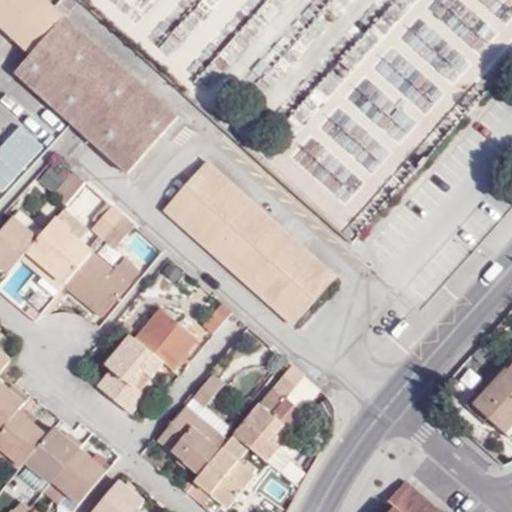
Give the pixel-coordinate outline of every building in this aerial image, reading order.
[(0,0),(0,29),(29,56),(64,18),(44,0),(0,0)] [(72,123),(122,69),(64,18),(29,58),(15,73),(72,123)] [(72,123),(125,171),(174,116),(122,69),(72,123)] [(0,189),(2,191),(44,144),(20,122),(0,143),(0,189)] [(217,169),(208,161),(186,185),(196,193),(217,169)] [(52,166),(41,180),(54,191),(65,177),(52,166)] [(228,179),(217,169),(196,193),(206,203),(228,179)] [(54,198),(65,208),(86,183),(76,174),(54,198)] [(239,189),(228,179),(206,203),(218,213),(239,189)] [(186,185),(164,209),(174,218),(196,193),(186,185)] [(74,206),(92,218),(105,200),(88,187),(74,206)] [(251,199),(239,189),(218,213),(229,223),(251,199)] [(206,203),(196,193),(174,218),(184,227),(206,203)] [(262,209),(251,199),(229,223),(240,233),(262,209)] [(97,224),(91,230),(102,239),(122,216),(108,203),(92,220),(97,224)] [(218,213),(206,203),(184,227),(195,238),(218,213)] [(78,242),(88,230),(64,209),(53,221),(78,242)] [(273,220),(262,209),(240,233),(251,243),(273,220)] [(45,231),(20,211),(14,218),(38,238),(45,231)] [(229,223),(218,213),(195,238),(207,248),(229,223)] [(102,239),(115,249),(134,226),(122,216),(102,239)] [(14,218),(0,234),(0,264),(9,272),(22,257),(28,250),(38,238),(14,218)] [(284,229),(273,220),(251,243),(263,253),(284,229)] [(28,250),(65,283),(91,253),(78,242),(53,221),(45,231),(38,238),(28,250)] [(240,233),(229,223),(207,248),(218,258),(240,233)] [(295,239),(284,229),(263,253),(274,263),(295,239)] [(142,230),(128,244),(148,264),(162,250),(142,230)] [(251,243),(240,233),(218,258),(229,268),(251,243)] [(307,250),(295,239),(274,263),(285,274),(307,250)] [(263,253),(251,243),(229,268),(241,278),(263,253)] [(28,250),(22,257),(60,289),(64,284),(65,283),(28,250)] [(318,260),(307,250),(285,274),(296,284),(318,260)] [(124,257),(112,270),(91,253),(65,283),(64,284),(68,289),(101,317),(140,271),(124,257)] [(274,263),(263,253),(241,278),(252,288),(274,263)] [(307,293),(328,270),(318,260),(296,284),(307,293)] [(263,298),(285,274),(274,263),(252,288),(263,298)] [(175,281),(182,273),(171,264),(164,271),(175,281)] [(316,302),(338,278),(328,270),(307,293),(316,302)] [(274,308),(296,284),(285,274),(263,298),(274,308)] [(60,289),(34,319),(46,316),(68,289),(64,284),(60,289)] [(285,317),(307,293),(296,284),(274,308),(285,317)] [(285,317),(294,326),(316,302),(307,293),(285,317)] [(221,302),(202,326),(213,336),(232,312),(221,302)] [(199,340),(161,308),(135,339),(164,362),(173,371),(199,340)] [(502,336),(511,323),(511,316),(509,314),(495,330),(502,336)] [(106,364),(111,368),(97,385),(126,409),(140,392),(134,387),(146,373),(151,378),(164,362),(135,339),(130,334),(106,364)] [(499,361),(482,346),(475,353),(493,368),(499,361)] [(0,374),(11,361),(0,351),(0,374)] [(285,398),(304,376),(293,366),(273,389),(260,404),(235,434),(250,446),(268,461),(306,416),(285,398)] [(511,425),(511,372),(510,371),(506,367),(474,404),(506,433),(511,425)] [(140,392),(151,378),(146,373),(134,387),(140,392)] [(225,384),(214,374),(194,397),(205,406),(225,384)] [(8,389),(7,390),(0,383),(0,433),(18,411),(23,406),(25,403),(8,389)] [(29,399),(13,385),(8,389),(25,403),(29,399)] [(131,414),(146,397),(140,392),(126,409),(131,414)] [(205,406),(194,397),(187,406),(198,415),(205,406)] [(32,423),(37,418),(23,406),(18,411),(32,423)] [(229,440),(223,435),(230,428),(205,406),(198,415),(187,406),(159,439),(200,474),(223,447),(229,440)] [(0,447),(10,456),(22,466),(26,462),(48,436),(32,423),(18,411),(0,433),(0,447)] [(53,481),(80,448),(55,427),(48,436),(26,462),(30,465),(51,483),(53,481)] [(238,460),(250,446),(235,434),(229,440),(223,447),(238,460)] [(0,464),(2,466),(10,456),(0,447),(0,464)] [(244,465),(238,460),(223,447),(200,474),(195,480),(229,508),(256,475),(254,472),(244,465)] [(102,467),(92,459),(80,448),(53,481),(67,492),(81,503),(108,472),(102,467)] [(107,460),(98,452),(92,459),(102,467),(107,460)] [(272,470),(294,486),(305,470),(283,455),(272,470)] [(249,460),(244,465),(254,472),(258,468),(249,460)] [(44,491),(51,483),(30,465),(20,476),(42,494),(44,491)] [(138,488),(129,480),(125,485),(134,492),(138,488)] [(57,502),(67,492),(53,481),(51,483),(44,491),(57,502)] [(125,485),(120,481),(93,511),(136,511),(139,509),(145,501),(134,492),(125,485)] [(405,481),(389,500),(396,507),(401,510),(417,491),(405,481)] [(402,511),(418,511),(428,500),(417,491),(401,510),(402,511)] [(436,511),(439,510),(428,500),(418,511),(436,511)]
